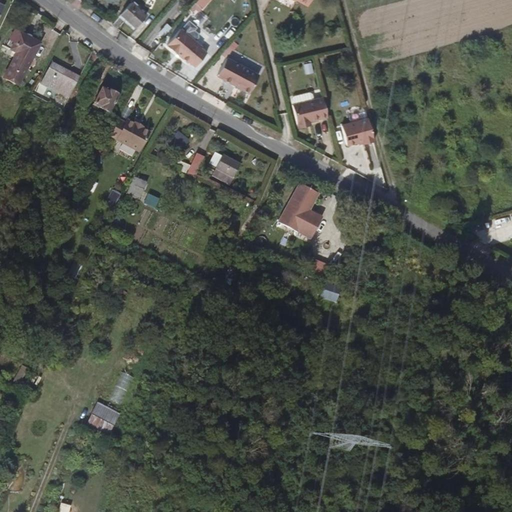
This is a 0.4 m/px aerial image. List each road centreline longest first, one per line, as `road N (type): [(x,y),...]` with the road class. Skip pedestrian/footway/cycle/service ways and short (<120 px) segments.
road 1 (residential): [(43,0),(187,99),(511,275)]
road 2 (track): [(399,212),(340,0)]
